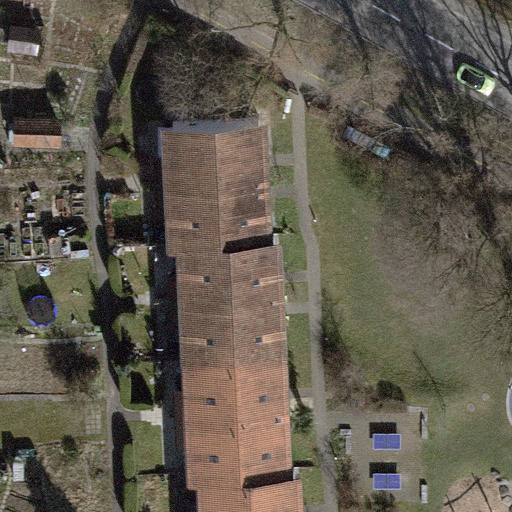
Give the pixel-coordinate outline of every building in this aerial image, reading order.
[(166,118),(168,178),(255,175),(253,116),(166,118)] [(168,178),(169,237),(180,237),(256,234),(255,175),(168,178)] [(182,296),(269,292),(267,234),(256,234),(180,237),(182,296)] [(185,354),(272,350),(269,292),(182,296),(185,354)] [(187,412),(275,409),(272,350),(185,354),(187,412)] [(200,470),(277,467),(275,409),(187,412),(190,471),(200,470)] [(200,470),(202,511),(290,511),(288,466),(277,467),(200,470)]
